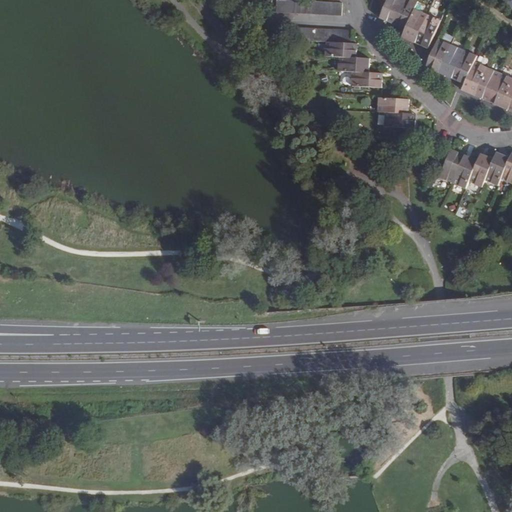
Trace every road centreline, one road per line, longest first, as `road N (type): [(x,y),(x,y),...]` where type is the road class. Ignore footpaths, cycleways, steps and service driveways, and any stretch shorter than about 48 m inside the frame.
road 1 (trunk): [(0,372),(250,367),(511,347)]
road 2 (trunk): [(511,314),(311,334),(52,344)]
road 3 (residential): [(511,138),(483,139),(451,124),(374,50),(354,0)]
